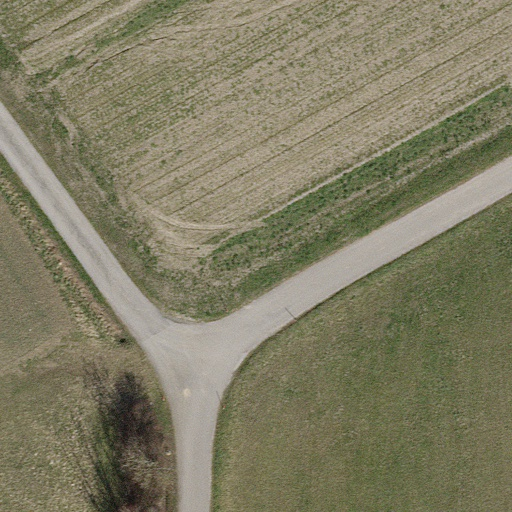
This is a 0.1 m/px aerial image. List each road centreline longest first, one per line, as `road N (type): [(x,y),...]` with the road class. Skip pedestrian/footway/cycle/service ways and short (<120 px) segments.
road 1 (track): [(181,363),(511,178)]
road 2 (track): [(181,363),(0,120)]
road 3 (track): [(191,511),(181,363)]
